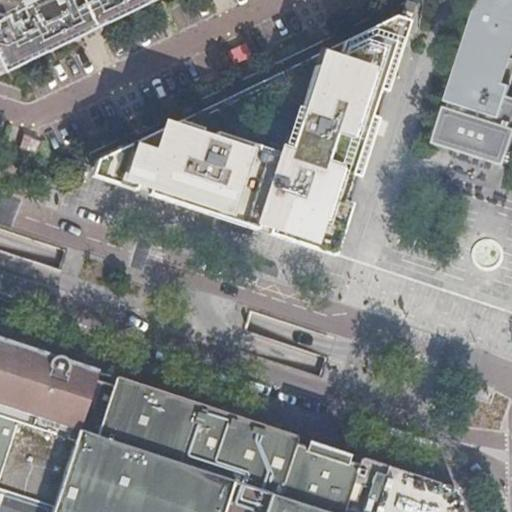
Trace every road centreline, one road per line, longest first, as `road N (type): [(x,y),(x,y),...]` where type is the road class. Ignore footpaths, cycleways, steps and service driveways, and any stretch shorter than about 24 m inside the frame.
road 1 (residential): [(511,381),(0,209)]
road 2 (residential): [(0,294),(446,439)]
road 3 (residential): [(280,0),(29,116),(0,108)]
